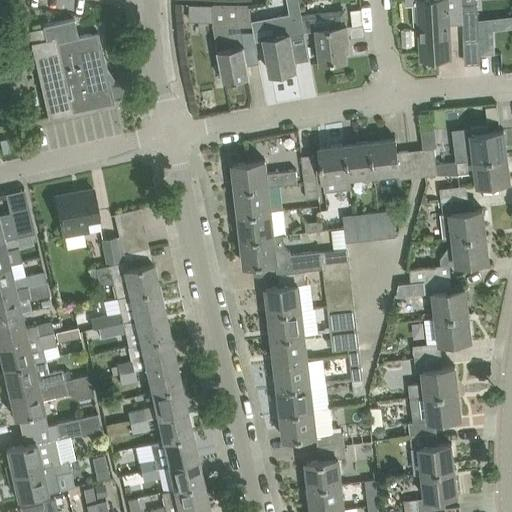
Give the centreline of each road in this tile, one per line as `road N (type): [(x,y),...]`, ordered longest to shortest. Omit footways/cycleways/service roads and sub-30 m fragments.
road 1 (residential): [(252,511),(171,133)]
road 2 (residential): [(171,133),(391,94)]
road 3 (residential): [(0,174),(171,133)]
road 4 (residential): [(171,133),(145,0)]
road 5 (residential): [(391,94),(511,83)]
